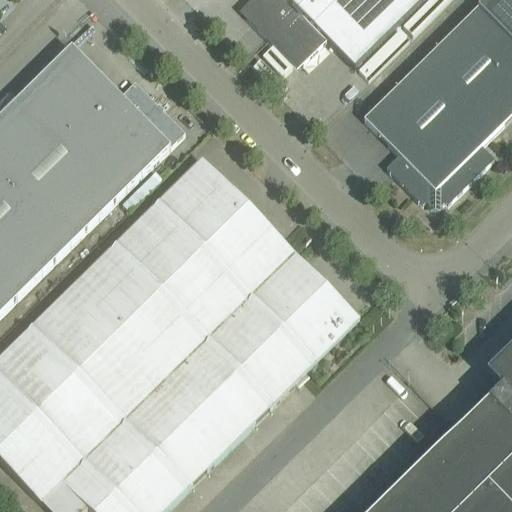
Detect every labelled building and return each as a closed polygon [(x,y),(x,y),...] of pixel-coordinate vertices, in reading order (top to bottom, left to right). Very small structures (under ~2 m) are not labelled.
[(248,20),(246,22),(291,68),(293,66),(301,65),(303,68),(327,45),(355,74),(355,73),(429,0),(255,0),(246,9),(249,11),(248,20)] [(448,210),(492,167),(495,164),(482,151),(511,121),(511,0),(491,0),(364,125),(399,161),(386,173),(423,210),(426,207),(430,212),(440,212),(445,207),(448,210)] [(135,87),(121,101),(72,52),(0,122),(0,320),(186,138),(135,87)] [(169,511),(306,378),(359,325),(203,166),(0,365),(0,466),(45,511),(169,511)] [(504,359),(498,362),(499,363),(503,361),(506,364),(488,382),(503,396),(495,404),(384,511),(511,511),(511,352),(511,351),(511,348),(509,354),(504,359)]
